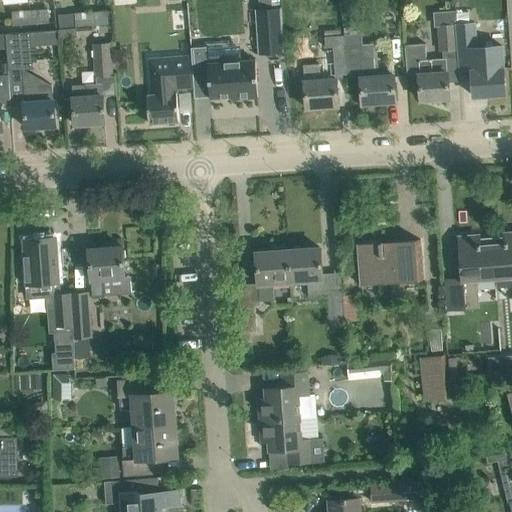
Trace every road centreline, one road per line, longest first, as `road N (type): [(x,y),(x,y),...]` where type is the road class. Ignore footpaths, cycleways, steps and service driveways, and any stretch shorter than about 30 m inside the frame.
road 1 (residential): [(222,483),(201,165)]
road 2 (residential): [(511,142),(201,165)]
road 3 (residential): [(201,165),(0,179)]
